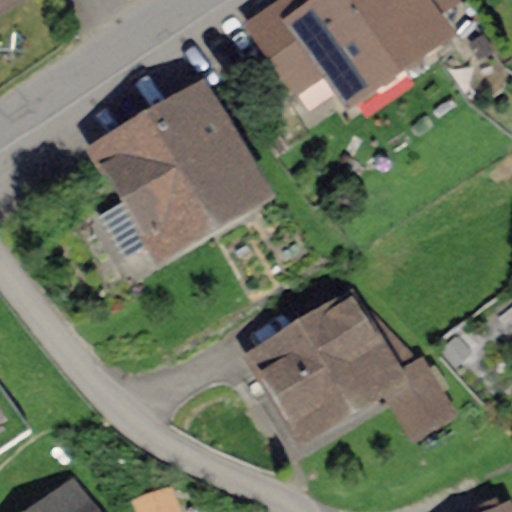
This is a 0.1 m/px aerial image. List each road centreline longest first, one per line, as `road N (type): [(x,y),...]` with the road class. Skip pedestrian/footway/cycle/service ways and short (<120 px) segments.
road 1 (residential): [(0,268),(96,380),(201,464),(304,511)]
road 2 (unclassified): [(185,0),(0,126)]
